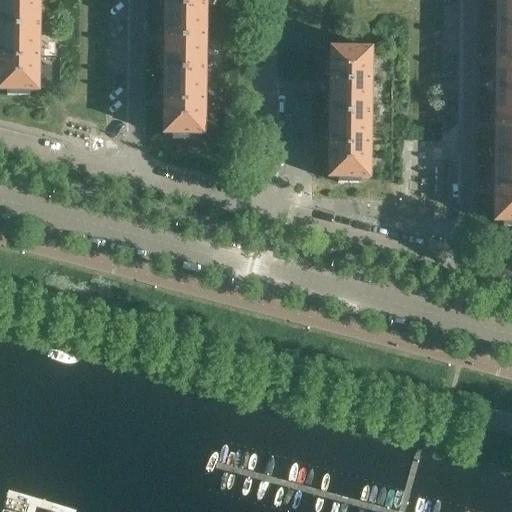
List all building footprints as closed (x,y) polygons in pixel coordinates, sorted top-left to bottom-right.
[(38,2),(37,0),(0,0),(0,15),(2,16),(2,25),(2,26),(40,26),(41,2),(38,2)] [(289,0),(289,41),(313,42),(314,0),(289,0)] [(511,0),(496,0),(496,7),(493,18),(499,19),(499,29),(511,29),(511,0)] [(203,46),(203,30),(206,30),(206,6),(168,6),(168,5),(165,5),(165,10),(162,21),(168,23),(168,32),(165,32),(164,47),(161,58),(167,60),(167,69),(167,70),(206,70),(206,46),(203,46)] [(37,66),(37,58),(37,51),(40,51),(40,26),(2,26),(2,25),(0,25),(0,42),(2,43),(1,52),(0,51),(0,90),(7,91),(7,96),(19,96),(19,91),(39,91),(40,66),(37,66)] [(511,29),(499,29),(496,29),(496,33),(493,44),(499,46),(499,55),(496,55),(495,71),(492,82),(498,83),(498,93),(511,93),(511,29)] [(368,89),(368,74),(371,74),(372,48),(331,48),(330,54),(327,65),(333,67),(333,76),(330,76),(330,91),(327,102),(333,103),(332,113),(371,114),(371,89),(368,89)] [(202,110),(202,102),(202,94),(205,94),(206,70),(167,70),(167,69),(164,69),(164,74),(161,85),(167,87),(167,96),(164,96),(163,135),(173,135),(173,139),(184,139),(184,135),(205,135),(205,110),(202,110)] [(511,93),(498,93),(495,93),(495,98),(492,109),(498,110),(498,120),(495,120),(495,135),(491,146),(497,147),(497,157),(511,157),(511,93)] [(367,153),(367,146),(367,138),(370,138),(371,114),(332,113),(329,113),(329,118),(326,128),(332,130),(332,139),(329,139),(328,178),(338,178),(338,183),(349,183),(349,179),(370,179),(370,153),(367,153)] [(511,157),(497,157),(494,156),(494,161),(491,172),(497,174),(497,183),(494,183),(493,222),(503,222),(503,227),(511,226),(511,157)]
